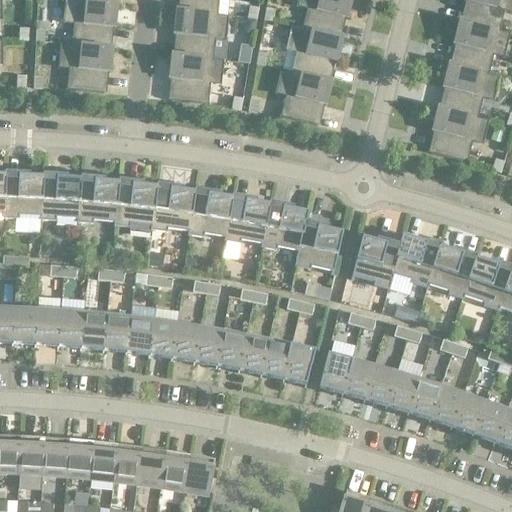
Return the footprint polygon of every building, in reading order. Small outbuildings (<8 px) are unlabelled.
[(76,24),(74,46),(107,49),(109,27),(113,28),(113,29),(114,30),(117,5),(112,5),(79,1),(65,0),(63,24),(64,24),(64,22),(76,24)] [(183,0),(182,12),(215,16),(216,0),(183,0)] [(310,9),(304,30),(336,38),(342,17),(346,18),(345,19),(347,20),(351,0),(297,0),(296,7),(297,8),(298,6),(310,9)] [(470,2),(465,24),(497,31),(502,10),(511,12),(511,0),(464,0),(464,2),(465,3),(466,1),(470,2)] [(256,21),(258,9),(249,8),(247,20),(256,21)] [(273,23),(275,11),(266,10),(264,22),(273,23)] [(180,35),(177,57),(210,60),(213,38),(225,39),(225,41),(226,41),(228,17),(215,16),(182,12),(177,12),(174,36),(175,36),(176,34),(180,35)] [(459,45),(454,67),(486,75),(491,53),(503,56),(503,58),(504,58),(510,35),(497,31),(465,24),(459,22),(453,46),(455,46),(455,44),(459,45)] [(299,52),(294,74),(326,82),(331,60),(335,61),(335,63),(336,63),(342,40),(336,38),(304,30),(291,27),(285,51),(287,51),(287,49),(299,52)] [(28,42),(28,30),(19,30),(19,42),(28,42)] [(44,43),(45,31),(36,31),(35,43),(44,43)] [(68,92),(103,95),(103,94),(102,94),(104,72),(109,72),(108,74),(110,74),(112,50),(107,49),(74,46),(61,44),(58,69),(59,69),(59,67),(72,68),(69,90),(68,90),(68,92)] [(248,65),(250,54),(242,52),(240,64),(248,65)] [(265,67),(267,55),(258,54),(256,66),(265,67)] [(171,101),(171,103),(207,106),(207,105),(206,105),(208,83),(220,84),(220,86),(221,86),(224,62),(210,60),(177,57),(172,56),(169,80),(171,81),(171,79),(175,79),(173,101),(171,101)] [(449,89),(443,111),(475,118),(481,97),(493,100),(492,101),(493,102),(499,78),(486,75),(454,67),(449,66),(443,89),(444,90),(445,88),(449,89)] [(281,118),(282,118),(316,127),(317,126),(315,125),(320,104),(325,105),(324,106),(325,107),(331,83),(326,82),(294,74),(281,71),(275,94),(276,95),(277,93),(288,96),(283,117),(282,117),(281,118)] [(17,77),(16,89),(26,89),(26,77),(17,77)] [(34,78),(33,90),(42,90),(43,78),(34,78)] [(233,98),(231,110),(240,112),(242,100),(233,98)] [(250,101),(248,113),(257,114),(259,102),(250,101)] [(431,154),(431,155),(466,164),(466,162),(465,162),(470,140),(482,143),(481,145),(483,145),(488,122),(475,118),(443,111),(438,109),(432,133),(433,133),(434,131),(438,132),(433,154),(431,154)] [(495,160),(491,172),(500,175),(503,163),(495,160)] [(6,174),(5,174),(4,220),(19,220),(19,216),(40,218),(40,221),(41,222),(43,175),(43,178),(6,176),(6,174)] [(44,175),(43,175),(41,222),(56,222),(56,218),(77,220),(77,224),(78,224),(81,178),(80,180),(44,178),(44,175)] [(82,178),(81,178),(78,224),(93,225),(93,221),(114,223),(113,227),(115,227),(119,181),(118,184),(82,180),(82,178)] [(120,181),(119,181),(115,227),(130,229),(130,225),(151,227),(150,231),(152,232),(157,186),(156,185),(156,188),(120,184),(120,181)] [(158,186),(157,186),(152,232),(167,234),(167,230),(188,232),(187,236),(189,237),(195,191),(194,191),(194,193),(157,188),(158,186)] [(196,191),(195,191),(189,237),(203,239),(204,235),(224,238),(224,242),(225,242),(233,197),(232,196),(232,199),(195,193),(196,191)] [(233,197),(225,242),(240,245),(241,241),(261,245),(260,249),(262,249),(270,203),(269,206),(233,199),(233,197)] [(271,203),(270,203),(262,249),(276,252),(277,248),(297,252),(294,268),(296,268),(307,213),(270,206),(271,203)] [(308,213),(307,213),(296,268),(310,271),(311,267),(331,272),(330,276),(333,277),(343,234),(306,225),(308,213)] [(373,287),(387,291),(403,237),(402,237),(398,248),(362,238),(350,281),(353,282),(354,278),(374,283),(373,287)] [(439,247),(403,237),(387,291),(389,291),(393,276),(413,281),(412,285),(426,289),(440,245),(439,245),(439,247)] [(441,245),(440,245),(426,289),(428,290),(429,286),(449,292),(447,296),(462,300),(476,257),(476,256),(475,259),(440,248),(441,245)] [(49,249),(44,249),(43,257),(51,258),(52,253),(49,249)] [(162,269),(163,257),(152,255),(150,267),(162,269)] [(16,258),(3,257),(2,269),(15,269),(16,258)] [(477,257),(476,257),(462,300),(463,301),(464,297),(484,304),(483,307),(497,312),(511,270),(511,268),(511,271),(476,259),(477,257)] [(29,259),(16,258),(15,269),(28,270),(29,259)] [(187,262),(186,273),(195,274),(196,263),(187,262)] [(64,268),(51,267),(50,278),(63,279),(64,268)] [(77,269),(64,268),(63,279),(76,280),(77,269)] [(111,272),(99,270),(97,281),(110,283),(111,272)] [(511,270),(497,312),(498,313),(499,309),(511,313),(511,270)] [(221,271),(219,279),(229,281),(230,273),(221,271)] [(124,273),(111,272),(110,283),(123,284),(124,273)] [(160,278),(147,276),(145,287),(158,289),(160,278)] [(172,279),(160,278),(158,289),(171,290),(172,279)] [(207,285),(194,283),(192,294),(205,296),(207,285)] [(220,287),(207,285),(205,296),(218,298),(220,287)] [(328,302),(331,291),(320,288),(318,299),(328,302)] [(254,293),(242,290),(239,301),(252,304),(254,293)] [(267,295),(254,293),(252,304),(265,306),(267,295)] [(302,303),(289,300),(286,311),(299,314),(302,303)] [(314,306),(302,303),(299,314),(311,317),(314,306)] [(61,304),(60,312),(57,350),(58,350),(58,348),(79,350),(79,352),(80,352),(83,314),(84,306),(61,304)] [(13,310),(0,309),(0,345),(11,345),(11,348),(12,348),(13,310)] [(37,311),(13,310),(12,348),(12,346),(34,347),(34,349),(37,311)] [(418,313),(407,310),(404,321),(415,325),(418,313)] [(60,312),(37,311),(34,349),(35,349),(35,347),(57,348),(57,350),(60,312)] [(107,316),(83,314),(80,352),(81,350),(102,352),(102,354),(107,316)] [(363,318),(350,314),(347,325),(360,329),(363,318)] [(130,319),(107,316),(102,354),(103,354),(103,352),(125,354),(124,357),(125,357),(130,319)] [(375,321),(363,318),(360,329),(372,332),(375,321)] [(153,322),(130,319),(125,357),(126,357),(126,355),(148,357),(148,360),(153,322)] [(176,325),(153,322),(148,360),(149,360),(149,357),(170,360),(170,363),(171,363),(176,325)] [(199,328),(176,325),(171,363),(172,361),(193,364),(193,366),(199,328)] [(409,331),(397,327),(393,338),(406,341),(409,331)] [(223,332),(199,328),(193,366),(194,366),(194,364),(215,368),(215,370),(223,332)] [(422,335),(409,331),(406,341),(418,345),(422,335)] [(245,337),(223,332),(215,370),(216,370),(217,368),(238,372),(237,374),(238,374),(245,337)] [(474,342),(484,346),(486,338),(477,335),(474,342)] [(268,341),(245,337),(238,374),(239,374),(239,372),(260,376),(260,379),(268,341)] [(291,346),(268,341),(260,379),(261,379),(261,377),(282,381),(282,383),(282,384),(291,346)] [(455,345),(443,341),(439,352),(451,356),(455,345)] [(467,349),(455,345),(451,356),(464,360),(467,349)] [(315,352),(291,346),(282,384),(283,384),(284,381),(305,386),(304,389),(305,389),(310,370),(315,352)] [(503,354),(491,350),(487,360),(499,365),(503,354)] [(511,367),(511,357),(503,354),(499,365),(511,369),(511,367)] [(351,361),(328,355),(318,390),(341,395),(341,398),(351,361)] [(374,367),(351,361),(341,398),(342,398),(342,396),(363,401),(362,404),(363,404),(374,367)] [(396,374),(374,367),(363,404),(364,404),(364,402),(385,408),(384,410),(385,410),(396,374)] [(418,380),(396,374),(385,410),(386,410),(386,408),(407,414),(406,417),(407,417),(418,380)] [(441,387),(418,380),(407,417),(408,415),(429,421),(428,424),(441,387)] [(463,395),(441,387),(428,424),(429,424),(430,422),(450,429),(449,431),(450,431),(463,395)] [(485,403),(463,395),(450,431),(451,431),(451,429),(472,436),(471,439),(485,403)] [(507,411),(485,403),(471,439),(472,439),(473,437),(493,444),(492,446),(493,447),(507,411)] [(511,412),(507,411),(493,447),(494,445),(511,451),(511,412)] [(20,439),(0,438),(0,474),(19,475),(20,439)] [(45,441),(20,439),(19,475),(42,477),(45,441)] [(69,442),(45,441),(42,477),(66,479),(69,442)] [(93,445),(69,442),(66,479),(89,481),(93,445)] [(117,447),(93,445),(89,481),(113,483),(117,447)] [(141,450),(117,447),(113,483),(137,486),(141,450)] [(165,454),(141,450),(137,486),(160,490),(165,454)] [(189,458),(165,454),(160,490),(183,494),(189,458)] [(214,462),(189,458),(183,494),(207,498),(208,494),(212,495),(216,480),(211,480),(214,462)] [(341,510),(331,507),(329,511),(366,511),(370,500),(345,493),(341,510)] [(391,511),(393,508),(370,500),(366,511),(391,511)] [(27,503),(26,511),(39,511),(40,504),(27,503)]
